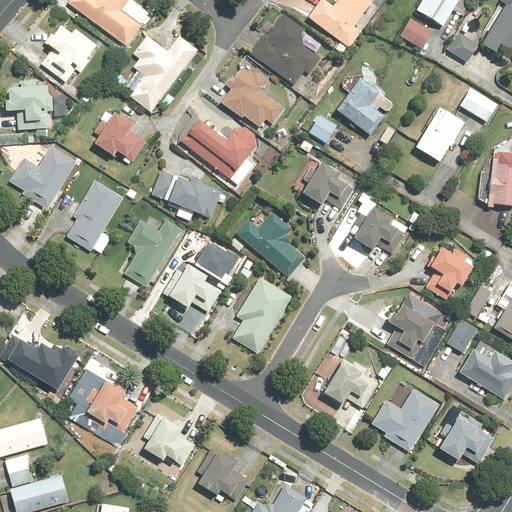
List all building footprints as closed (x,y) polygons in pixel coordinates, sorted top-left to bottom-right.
[(71,0),(70,2),(128,45),(144,25),(123,10),(130,0),(71,0)] [(355,26),(373,0),(338,0),(336,4),(330,0),(321,0),(310,16),(352,45),(362,30),(355,26)] [(440,29),(456,0),(419,0),(413,12),(440,29)] [(506,53),(511,42),(511,0),(497,0),(496,3),(502,6),(477,48),(490,56),(496,46),(506,53)] [(267,31),(252,52),(297,85),(306,71),(310,74),(322,57),(305,45),(304,33),(307,28),(285,12),(270,32),(267,31)] [(434,32),(413,18),(402,36),(423,49),(434,32)] [(75,31),(66,24),(50,44),(54,47),(41,64),(66,83),(77,69),(82,72),(102,46),(78,27),(75,31)] [(153,111),(199,50),(181,36),(170,51),(148,34),(134,53),(141,58),(135,67),(147,76),(132,96),(153,111)] [(234,88),(224,101),(244,116),(246,114),(261,126),(267,118),(275,124),(287,109),(263,90),(271,80),(259,71),(256,74),(244,65),(229,84),(234,88)] [(365,77),(340,108),(374,134),(388,116),(373,105),(384,91),(365,77)] [(23,86),(13,87),(14,98),(8,98),(9,113),(19,113),(20,129),(50,127),(49,110),(55,110),(54,95),(50,95),(49,84),(38,85),(38,80),(23,81),(23,86)] [(500,106),(473,89),(462,106),(489,123),(500,106)] [(136,122),(116,110),(109,122),(104,119),(96,131),(101,135),(98,140),(134,162),(147,140),(131,130),(136,122)] [(460,125),(436,110),(410,150),(435,165),(460,125)] [(340,127),(322,114),(309,132),(327,145),(340,127)] [(202,115),(183,139),(232,179),(258,147),(256,134),(247,126),(235,128),(228,137),(202,115)] [(317,146),(306,139),(301,147),(311,154),(317,146)] [(50,208),(78,161),(53,145),(40,166),(24,156),(10,180),(26,189),(24,193),(50,208)] [(511,209),(511,198),(511,157),(489,155),(484,206),(511,209)] [(345,169),(324,157),(317,169),(312,166),(305,178),(310,181),(304,192),(325,204),(327,200),(343,209),(357,185),(341,176),(345,169)] [(164,167),(153,194),(212,216),(223,188),(206,181),(207,178),(195,174),(193,178),(164,167)] [(93,251),(125,197),(96,180),(74,215),(79,218),(68,236),(93,251)] [(396,216),(376,204),(369,216),(362,212),(355,223),(362,227),(357,235),(376,248),(379,244),(393,253),(407,231),(392,222),(396,216)] [(252,218),(239,232),(272,263),(273,262),(289,278),(307,258),(290,242),(290,232),(293,229),(274,211),(260,226),(252,218)] [(425,217),(416,212),(407,226),(417,232),(425,217)] [(148,286),(183,228),(168,219),(162,229),(144,219),(130,241),(136,244),(138,253),(127,273),(148,286)] [(207,239),(194,262),(222,278),(225,272),(228,274),(239,255),(227,248),(226,250),(207,239)] [(455,251),(444,245),(437,257),(434,255),(428,265),(436,270),(427,286),(449,299),(460,281),(466,284),(477,265),(467,259),(470,255),(457,247),(455,251)] [(212,273),(193,261),(186,272),(180,268),(165,293),(190,309),(194,302),(209,311),(224,287),(209,278),(212,273)] [(294,296),(262,277),(239,316),(244,319),(233,337),(259,353),(294,296)] [(495,293),(484,286),(469,312),(479,318),(495,293)] [(511,336),(511,299),(496,327),(511,336)] [(417,308),(407,302),(401,312),(398,310),(392,320),(400,325),(389,343),(416,359),(424,345),(428,347),(435,335),(431,333),(438,320),(429,315),(431,312),(418,305),(417,308)] [(480,329),(463,319),(449,345),(466,355),(480,329)] [(23,338),(9,360),(59,391),(82,355),(65,344),(61,352),(43,340),(38,348),(23,338)] [(477,348),(462,370),(506,398),(511,389),(511,357),(497,349),(492,357),(477,348)] [(354,363),(345,358),(324,393),(347,407),(351,400),(364,408),(380,382),(366,373),(369,368),(356,361),(354,363)] [(129,389),(108,376),(100,390),(94,386),(86,401),(92,404),(87,413),(124,434),(140,407),(124,398),(129,389)] [(411,452),(439,404),(413,389),(402,408),(386,398),(372,422),(388,432),(385,436),(411,452)] [(166,416),(159,412),(145,437),(149,439),(144,448),(183,469),(197,443),(182,435),(187,425),(167,414),(166,416)] [(470,420),(461,414),(455,424),(449,420),(442,432),(448,435),(442,445),(463,458),(466,454),(481,463),(496,438),(481,429),(484,424),(472,416),(470,420)] [(0,427),(0,455),(50,443),(43,417),(0,427)] [(240,460),(215,445),(199,471),(204,474),(199,482),(221,495),(223,491),(238,499),(250,478),(235,469),(240,460)] [(12,487),(18,511),(26,511),(70,501),(63,474),(12,487)] [(299,511),(308,498),(286,484),(275,503),(267,505),(260,501),(253,511),(299,511)] [(130,511),(131,506),(103,502),(101,511),(130,511)]
